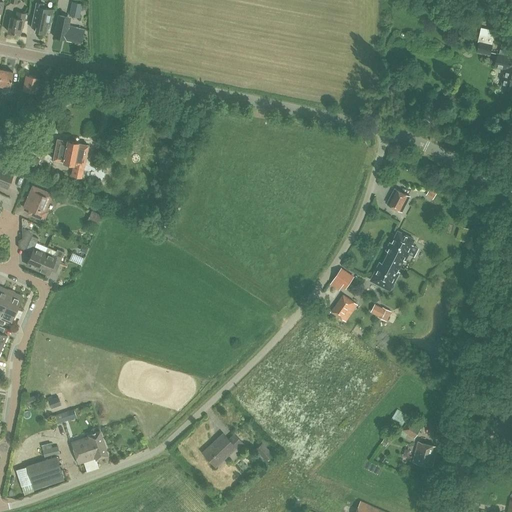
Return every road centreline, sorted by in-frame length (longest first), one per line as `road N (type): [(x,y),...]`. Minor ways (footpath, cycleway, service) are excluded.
road 1 (residential): [(0,508),(148,456),(255,361),(308,305),(346,245),(387,131)]
road 2 (tertiary): [(387,131),(0,50)]
road 3 (tertiary): [(448,511),(511,219)]
road 4 (residential): [(7,447),(22,346),(48,288),(16,275)]
